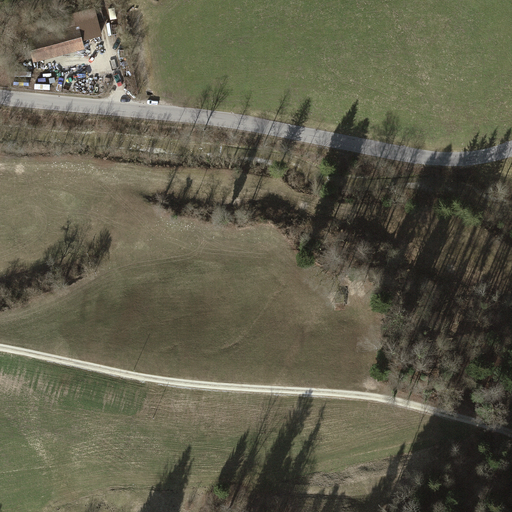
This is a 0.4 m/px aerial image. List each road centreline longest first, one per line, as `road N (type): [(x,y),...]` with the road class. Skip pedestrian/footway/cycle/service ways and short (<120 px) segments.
road 1 (track): [(0,347),(200,386),(388,400),(511,438)]
road 2 (tertiary): [(0,100),(223,120),(415,156),(472,159),(511,148)]
